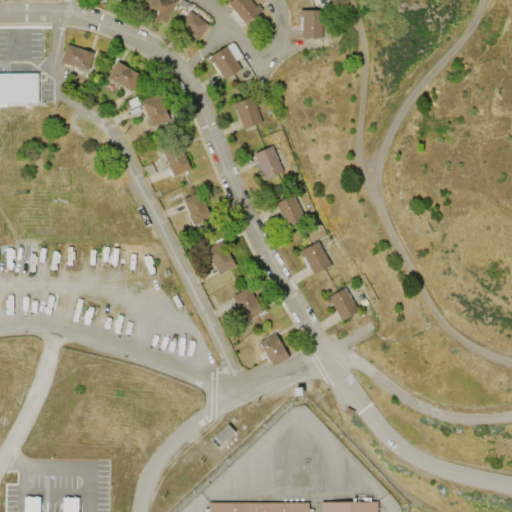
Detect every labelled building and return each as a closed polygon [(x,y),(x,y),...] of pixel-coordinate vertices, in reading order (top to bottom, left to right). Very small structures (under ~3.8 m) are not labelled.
[(148,7),(151,0),(173,0),(173,1),(174,1),(175,0),(177,1),(165,24),(155,19),(158,14),(155,13),(156,10),(148,7)] [(261,9),(257,4),(254,5),(249,0),(229,0),(226,3),(244,24),(261,9)] [(299,9),(298,17),(301,17),(301,37),(321,37),(321,10),(299,9)] [(189,10),(209,25),(199,38),(197,36),(194,41),(187,36),(188,34),(185,32),(187,30),(177,22),(181,16),(184,18),(189,10)] [(224,79),(213,62),(211,63),(208,58),(211,57),(210,55),(228,45),(232,42),(233,44),(234,43),(242,57),(236,60),(241,69),(224,79)] [(88,71),(61,62),(66,44),(93,52),(88,71)] [(132,92),(107,77),(117,61),(141,75),(132,92)] [(0,73),(0,103),(37,103),(36,73),(0,73)] [(152,127),(140,101),(158,93),(170,119),(152,127)] [(243,129),(236,109),(233,110),(231,104),(252,96),(262,123),(243,129)] [(179,143),(190,169),(172,176),(161,150),(179,143)] [(271,146),(282,171),(262,180),(259,173),(262,172),(253,153),(271,146)] [(193,225),(182,199),(200,191),(211,218),(193,225)] [(293,194),(305,219),(285,229),(282,223),(285,222),(275,203),(293,194)] [(206,251),(205,251),(221,241),(227,251),(236,265),(219,275),(206,251)] [(317,241),(322,249),(331,265),(314,275),(303,256),(301,257),(298,252),(303,249),(317,241)] [(246,321),(231,297),(248,287),(262,312),(246,321)] [(344,287),(358,311),(341,321),(331,303),(329,305),(325,298),(344,287)] [(272,367),(258,342),(275,333),(289,358),(272,367)] [(293,388),(293,396),(301,396),(301,388),(293,388)] [(228,425),(211,440),(217,447),(234,432),(228,425)] [(22,511),(38,511),(39,497),(23,496),(22,511)] [(61,511),(77,511),(77,497),(62,497),(61,511)] [(377,511),(377,502),(321,501),(320,511),(377,511)] [(207,511),(208,503),(306,504),(306,511),(207,511)]
